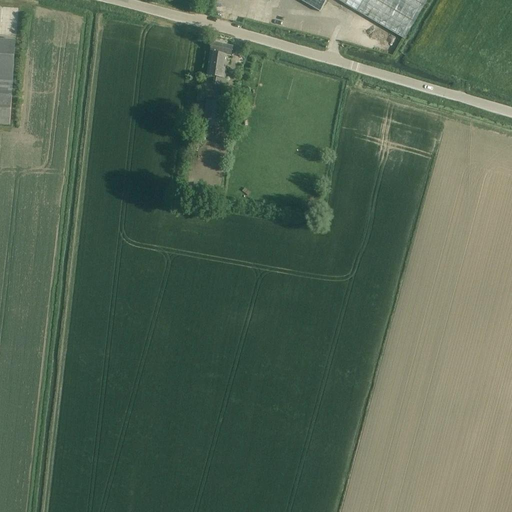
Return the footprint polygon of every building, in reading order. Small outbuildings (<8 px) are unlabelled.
[(336,0),(404,40),(409,31),(427,0),(298,0),(320,12),(326,0),(336,0)] [(0,40),(0,125),(10,126),(13,81),(12,81),(15,41),(0,40)] [(212,42),(210,52),(213,52),(208,76),(222,79),(227,55),(231,56),(233,47),(212,42)] [(203,97),(205,84),(199,83),(197,101),(200,102),(201,97),(203,97)] [(202,125),(221,128),(224,102),(206,99),(202,125)]
